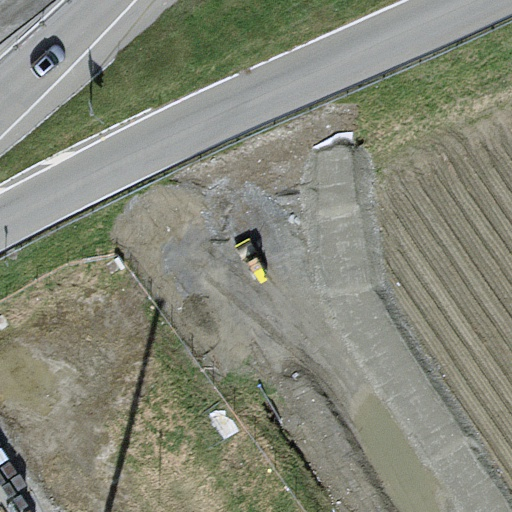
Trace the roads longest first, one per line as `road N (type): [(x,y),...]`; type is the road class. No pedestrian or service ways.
road 1 (unclassified): [(414,511),(181,53)]
road 2 (unclassified): [(25,137),(370,511)]
road 3 (primary): [(25,137),(104,117),(147,90),(181,53)]
